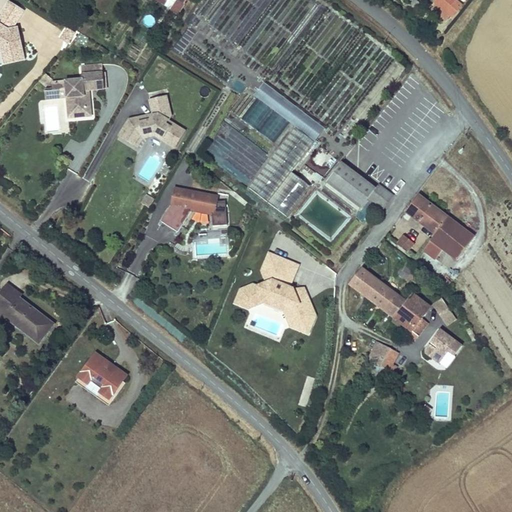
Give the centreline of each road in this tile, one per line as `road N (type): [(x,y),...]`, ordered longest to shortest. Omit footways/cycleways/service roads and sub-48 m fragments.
road 1 (tertiary): [(331,511),(245,410),(25,231)]
road 2 (track): [(361,257),(341,296),(322,420),(293,458)]
road 3 (unknown): [(25,231),(66,184),(117,94),(121,71)]
road 4 (unclassified): [(361,257),(468,114)]
road 5 (tertiary): [(358,0),(417,52),(468,114)]
